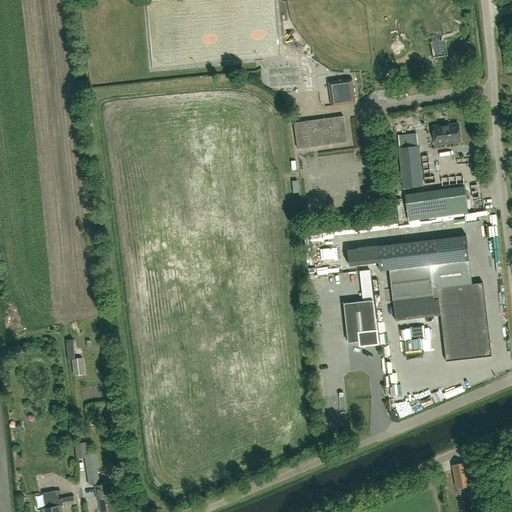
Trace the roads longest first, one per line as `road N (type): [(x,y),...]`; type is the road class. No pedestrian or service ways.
road 1 (unclassified): [(511,380),(199,511)]
road 2 (unclassified): [(511,264),(485,0)]
road 3 (unclassified): [(317,511),(511,430)]
